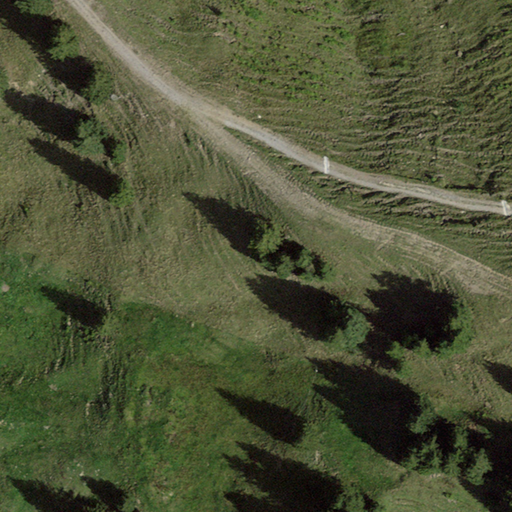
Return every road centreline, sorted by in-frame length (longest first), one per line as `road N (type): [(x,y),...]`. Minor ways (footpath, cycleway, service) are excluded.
road 1 (track): [(202,116),(477,207),(511,209)]
road 2 (track): [(85,0),(202,116)]
